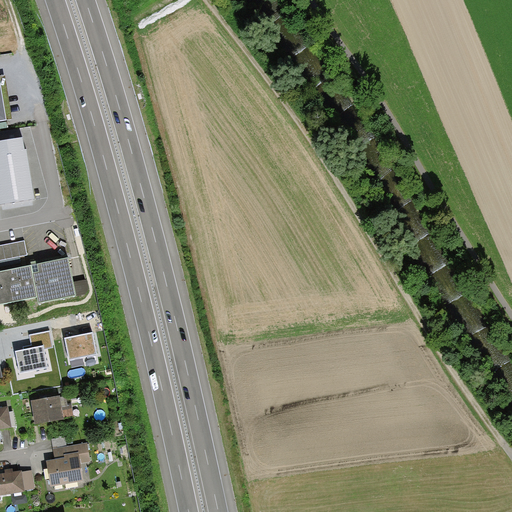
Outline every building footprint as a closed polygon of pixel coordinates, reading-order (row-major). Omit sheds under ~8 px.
[(23,137),(0,140),(0,204),(35,199),(27,149),(25,149),(23,137)] [(25,241),(0,245),(0,260),(27,255),(25,241)] [(68,257),(0,271),(0,304),(37,297),(38,303),(76,296),(73,282),(68,257)] [(87,279),(73,282),(76,296),(90,293),(87,279)] [(32,348),(43,346),(44,350),(53,348),(50,331),(29,335),(32,348)] [(92,332),(64,338),(69,360),(97,354),(92,332)] [(32,348),(14,352),(20,374),(48,367),(44,350),(43,346),(32,348)] [(64,419),(63,417),(74,415),(71,403),(68,404),(66,396),(60,397),(60,395),(31,400),(35,424),(64,419)] [(0,428),(16,426),(13,411),(9,412),(8,406),(0,407),(0,428)] [(52,439),(53,448),(67,446),(66,436),(52,439)] [(67,446),(53,448),(55,459),(46,460),(51,487),(84,481),(81,463),(90,462),(87,443),(67,446)] [(5,473),(0,473),(0,495),(25,492),(25,490),(22,472),(22,470),(13,472),(5,473)] [(32,470),(22,472),(25,490),(35,489),(32,470)] [(26,495),(11,497),(13,506),(27,503),(26,495)]
